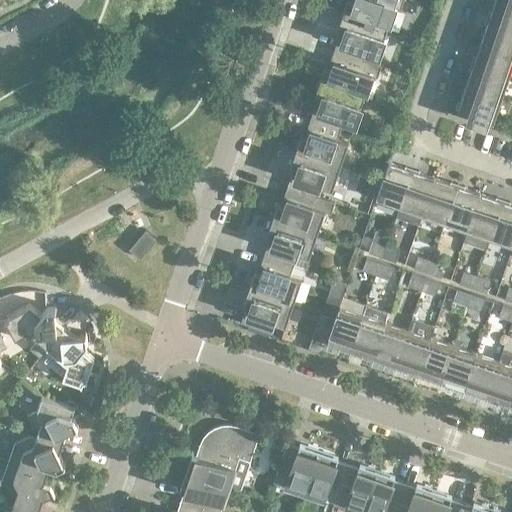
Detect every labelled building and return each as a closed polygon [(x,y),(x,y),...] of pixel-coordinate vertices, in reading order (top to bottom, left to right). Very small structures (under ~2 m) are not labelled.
[(403,0),(354,0),(352,0),(346,0),(342,13),(340,12),(339,13),(386,29),(394,5),(401,7),(403,0)] [(511,0),(494,0),(491,10),(488,10),(488,11),(490,11),(488,17),(511,25),(511,0)] [(386,29),(339,13),(339,14),(341,14),(336,29),(343,31),(341,38),(339,37),(338,36),(333,49),(363,59),(367,48),(378,52),(386,29)] [(511,25),(488,17),(486,23),(484,23),(484,24),(486,24),(480,40),(511,50),(511,25)] [(511,64),(511,50),(480,40),(475,56),(473,55),(473,56),(475,57),(473,63),(508,75),(511,64)] [(381,65),(363,59),(333,49),(329,61),(330,61),(331,61),(333,62),(331,69),(323,66),(319,81),(316,80),(316,81),(363,97),(371,73),(377,76),(381,65)] [(508,75),(473,63),(471,69),(469,68),(468,69),(470,70),(465,86),(501,98),(508,75)] [(363,97),(316,81),(316,82),(318,82),(313,97),(320,99),(318,106),(315,105),(314,105),(310,117),(340,127),(344,116),(355,120),(363,97)] [(501,98),(465,86),(459,101),(457,101),(462,103),(460,110),(469,113),(467,118),(487,125),(488,120),(493,121),(501,98)] [(388,95),(385,103),(394,106),(397,98),(388,95)] [(340,127),(310,117),(306,129),(307,130),(307,129),(310,130),(307,137),(300,134),(295,149),(293,148),(293,149),(339,165),(347,141),(336,138),(340,127)] [(339,165),(293,149),(293,150),(295,151),(290,165),(297,168),(294,174),(292,174),(292,173),(291,173),(287,185),(317,195),(320,185),(331,188),(339,165)] [(375,198),(399,206),(411,170),(405,168),(406,166),(405,166),(404,168),(387,162),(375,198)] [(417,172),(411,170),(399,206),(421,213),(434,178),(418,172),(418,170),(417,172)] [(449,183),(434,178),(421,213),(444,221),(456,185),(450,183),(451,181),(450,181),(449,183)] [(334,201),(317,195),(287,185),(283,197),(284,198),(284,197),(286,198),(284,205),(277,202),(272,217),(270,216),(270,217),(316,233),(324,210),(331,212),(334,201)] [(462,188),(456,185),(444,221),(467,229),(479,193),(463,188),(464,186),(463,185),(462,188)] [(495,199),(479,193),(467,229),(463,240),(486,248),(490,237),(502,201),(496,199),(496,197),(495,199)] [(508,203),(502,201),(490,237),(511,244),(511,204),(509,203),(509,201),(508,201),(508,203)] [(316,233),(270,217),(269,218),(271,219),(266,233),(274,236),(271,243),(269,242),(269,241),(268,241),(263,253),(293,263),(297,253),(308,256),(316,233)] [(156,238),(145,229),(128,248),(140,258),(156,238)] [(350,234),(349,239),(352,243),(358,242),(360,237),(356,233),(350,234)] [(372,240),(368,251),(381,256),(385,244),(372,240)] [(399,249),(385,244),(381,256),(395,261),(399,249)] [(293,263),(263,253),(259,265),(261,266),(261,265),(263,266),(261,273),(254,271),(249,285),(247,284),(246,285),(293,301),(301,278),(290,274),(293,263)] [(417,255),(413,267),(427,272),(431,260),(417,255)] [(379,262),(366,257),(362,269),(375,273),(379,262)] [(445,265),(431,260),(427,272),(441,276),(445,265)] [(393,267),(379,262),(375,273),(389,278),(393,267)] [(462,271),(459,282),(472,287),(476,276),(462,271)] [(425,277),(411,273),(407,284),(421,289),(425,277)] [(490,280),(476,276),(472,287),(486,292),(490,280)] [(439,282),(425,277),(421,289),(435,294),(439,282)] [(293,301),(246,285),(246,286),(248,287),(243,301),(250,304),(248,311),(245,310),(246,309),(244,309),(240,322),(241,322),(270,331),(274,321),(285,325),(293,301)] [(470,293),(457,288),(453,300),(466,304),(470,293)] [(484,298),(470,293),(466,304),(480,309),(484,298)] [(325,300),(322,310),(333,314),(337,304),(325,300)] [(28,331),(47,347),(64,327),(55,319),(54,308),(55,308),(55,306),(45,307),(41,313),(29,303),(9,314),(8,313),(7,314),(8,315),(8,318),(4,320),(4,321),(5,320),(15,338),(28,331)] [(511,319),(511,307),(502,304),(498,315),(511,320),(511,319)] [(344,347),(350,349),(362,313),(338,305),(326,341),(343,346),(342,348),(343,349),(344,347)] [(385,321),(362,313),(350,349),(356,351),(355,353),(356,353),(357,351),(372,356),(385,321)] [(411,317),(407,329),(395,364),(401,366),(401,368),(401,369),(402,367),(418,372),(430,336),(434,325),(411,317)] [(407,329),(385,321),(372,356),(388,362),(388,364),(389,362),(395,364),(407,329)] [(73,334),(64,327),(47,347),(66,363),(62,377),(80,383),(80,385),(81,385),(82,381),(85,380),(87,381),(87,379),(86,379),(93,357),(82,347),(86,342),(86,332),(84,332),(84,333),(73,334)] [(453,344),(430,336),(418,372),(434,377),(433,379),(434,380),(435,378),(441,380),(453,344)] [(476,352),(453,344),(441,380),(447,382),(446,384),(447,384),(448,382),(463,387),(476,352)] [(498,360),(476,352),(463,387),(479,393),(478,395),(479,395),(480,393),(486,395),(498,360)] [(511,393),(511,364),(498,360),(486,395),(492,397),(491,399),(492,400),(493,398),(509,403),(511,393)] [(89,391),(86,400),(96,403),(99,394),(89,391)] [(38,428),(37,432),(62,441),(66,430),(76,425),(76,426),(78,425),(73,416),(71,416),(75,404),(74,404),(73,406),(41,395),(36,410),(28,414),(28,413),(27,414),(33,426),(38,428)] [(5,404),(0,412),(0,413),(8,418),(10,412),(8,406),(5,404)] [(185,471),(228,485),(240,489),(249,461),(248,461),(249,460),(238,457),(221,425),(215,428),(209,432),(204,437),(201,443),(200,443),(196,455),(191,453),(185,471)] [(229,425),(221,425),(238,457),(249,460),(248,461),(249,461),(259,434),(246,429),(246,430),(236,426),(229,425)] [(62,441),(37,432),(35,437),(29,435),(14,442),(8,461),(46,473),(49,465),(56,467),(65,463),(64,462),(63,462),(58,452),(62,441)] [(320,449),(299,442),(297,447),(285,443),(272,481),(275,482),(284,485),(286,486),(286,485),(305,492),(320,449)] [(337,455),(320,449),(305,492),(322,497),(321,498),(323,498),(332,501),(332,502),(334,502),(347,464),(336,460),(337,455)] [(46,473),(8,461),(2,479),(9,494),(15,496),(14,500),(39,509),(43,498),(53,493),(53,494),(54,493),(50,484),(43,482),(46,473)] [(377,468),(359,462),(358,468),(347,464),(334,502),(335,502),(344,505),(344,506),(346,506),(362,511),(377,468)] [(394,474),(377,468),(362,511),(364,511),(393,511),(403,483),(392,479),(394,474)] [(228,485),(185,471),(179,488),(184,490),(181,501),(213,511),(219,511),(222,503),(223,502),(223,501),(228,485)] [(425,511),(434,488),(416,482),(414,487),(403,483),(393,511),(425,511)] [(451,494),(434,488),(425,511),(456,511),(460,503),(449,499),(451,494)] [(37,511),(39,509),(14,500),(12,505),(6,503),(0,506),(0,511),(37,511)] [(213,511),(181,501),(177,511),(172,510),(171,511),(213,511)] [(488,511),(490,507),(473,501),(471,506),(460,503),(456,511),(488,511)]
